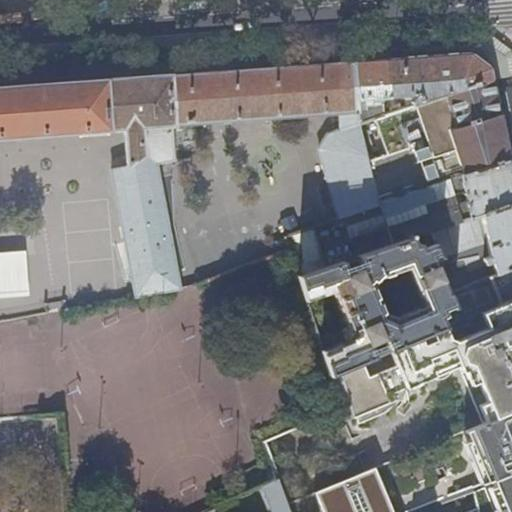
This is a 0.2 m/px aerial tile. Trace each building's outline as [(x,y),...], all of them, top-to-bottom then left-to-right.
[(404,57),(354,61),(357,124),(389,113),(381,110),(380,99),(404,97),(405,107),(492,78),(492,79),(508,76),(506,63),(505,58),(487,44),(423,49),(404,51),(404,57)] [(353,125),(357,124),(354,61),(318,64),(211,72),(113,79),(70,82),(0,87),(0,138),(115,130),(124,129),(126,166),(110,169),(133,298),(179,288),(155,162),(173,160),(174,126),(337,113),(338,129),(328,133),(316,148),(340,217),(380,204),(366,162),(353,125)] [(383,153),(499,115),(497,102),(494,90),(492,79),(492,78),(405,107),(389,113),(369,120),(383,153)] [(503,89),(494,90),(497,102),(499,115),(500,119),(508,118),(511,112),(511,99),(511,94),(503,89)] [(384,156),(366,162),(380,204),(508,160),(507,152),(504,139),(502,130),(500,119),(499,115),(383,153),(384,156)] [(507,129),(502,130),(504,139),(507,152),(510,151),(511,148),(511,135),(511,132),(507,129)] [(359,256),(408,239),(430,231),(511,202),(511,178),(508,160),(380,204),(390,231),(380,235),(378,233),(354,242),(359,256)] [(434,243),(412,251),(408,239),(359,256),(299,277),(331,375),(362,362),(390,350),(444,327),(459,321),(448,294),(446,294),(433,261),(438,259),(440,264),(448,262),(453,275),(481,265),(483,269),(492,265),(496,274),(511,266),(511,202),(430,231),(434,243)] [(0,253),(0,290),(5,290),(28,289),(31,289),(30,252),(0,253)] [(511,266),(496,274),(448,294),(459,321),(481,311),(511,298),(511,266)] [(457,341),(449,338),(461,367),(484,422),(511,410),(511,298),(481,311),(488,327),(457,341)] [(444,327),(390,350),(397,366),(407,390),(461,367),(449,338),(444,327)] [(331,375),(329,376),(340,410),(344,423),(397,402),(394,395),(407,390),(397,366),(368,378),(362,362),(331,375)] [(511,410),(484,422),(468,429),(488,480),(511,470),(511,410)] [(396,511),(378,467),(317,492),(326,511),(396,511)] [(511,511),(511,470),(488,480),(474,485),(481,507),(468,511),(511,511)] [(291,511),(280,478),(216,509),(216,511),(291,511)]
